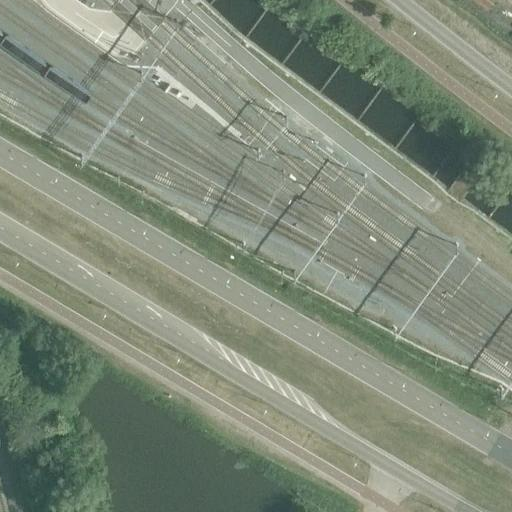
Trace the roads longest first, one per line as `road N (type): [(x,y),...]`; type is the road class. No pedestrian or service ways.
road 1 (tertiary): [(511,455),(0,153)]
road 2 (tertiary): [(0,228),(471,511)]
road 3 (secondary): [(397,0),(511,89)]
